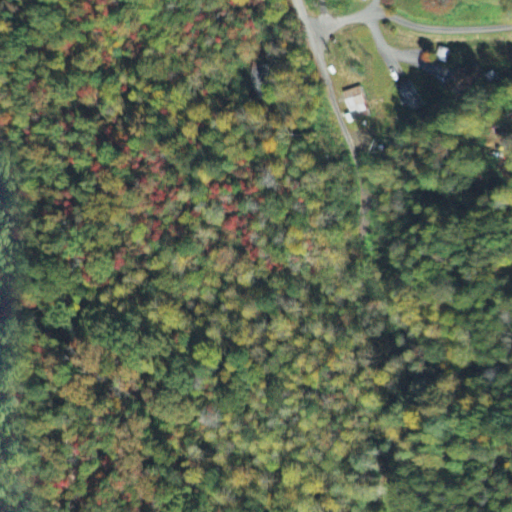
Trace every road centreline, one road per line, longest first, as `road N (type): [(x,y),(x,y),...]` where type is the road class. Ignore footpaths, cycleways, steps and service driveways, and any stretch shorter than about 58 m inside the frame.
road 1 (residential): [(363,220),(359,174),(294,0)]
road 2 (residential): [(306,33),(372,12),(429,28),(511,23)]
